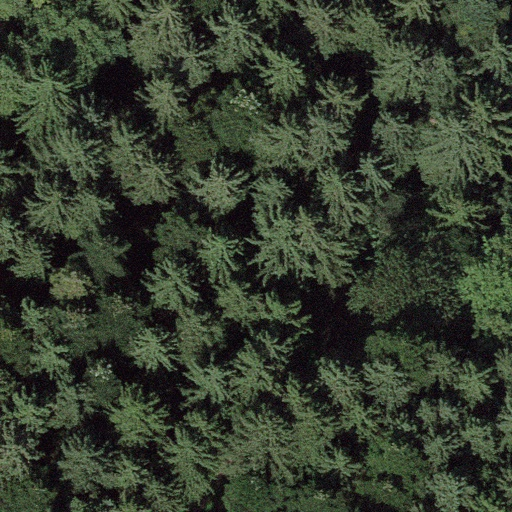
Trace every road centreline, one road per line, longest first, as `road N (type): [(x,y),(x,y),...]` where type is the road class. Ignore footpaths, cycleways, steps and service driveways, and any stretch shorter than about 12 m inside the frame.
road 1 (track): [(47,511),(273,337),(511,202)]
road 2 (track): [(511,398),(333,406),(277,435),(229,479),(208,511)]
